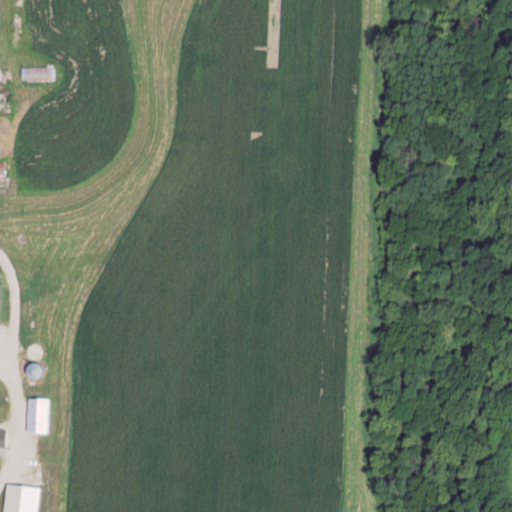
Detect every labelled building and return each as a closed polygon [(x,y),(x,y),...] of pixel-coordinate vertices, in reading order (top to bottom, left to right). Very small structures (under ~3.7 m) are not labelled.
[(18,81),(51,81),(51,67),(18,67),(18,81)] [(24,360),(38,359),(37,345),(23,346),(24,360)] [(40,377),(36,364),(22,368),(25,381),(40,377)] [(24,433),(45,433),(45,400),(24,400),(24,433)] [(32,511),(33,486),(3,486),(2,511),(32,511)]
